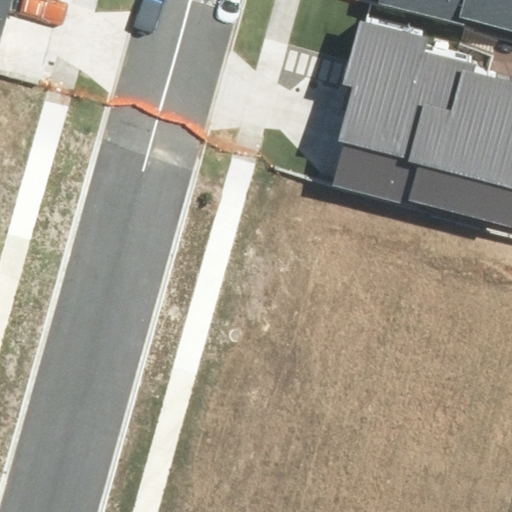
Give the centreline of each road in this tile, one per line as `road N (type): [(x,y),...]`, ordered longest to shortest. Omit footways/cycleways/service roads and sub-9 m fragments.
road 1 (residential): [(144,165),(48,511)]
road 2 (residential): [(144,165),(191,0)]
